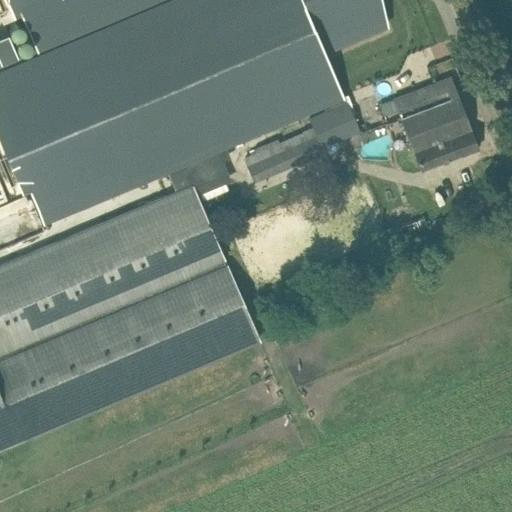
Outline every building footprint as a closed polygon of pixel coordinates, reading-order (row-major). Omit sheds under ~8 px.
[(166,171),(176,193),(195,184),(186,162),(344,96),(325,53),(383,28),(371,0),(0,0),(0,16),(3,23),(22,15),(36,48),(3,62),(0,62),(0,171),(10,195),(29,187),(44,222),(166,171)] [(431,84),(392,98),(396,109),(399,117),(420,171),(459,156),(478,148),(469,125),(465,127),(459,113),(463,112),(449,76),(431,84)] [(392,98),(380,103),(384,114),(396,109),(392,98)] [(312,128),(243,157),(247,167),(252,179),(254,182),(327,151),(324,146),(359,131),(349,108),(352,106),(350,100),(307,118),(312,128)] [(0,450),(261,341),(195,184),(176,193),(0,266),(0,450)]
